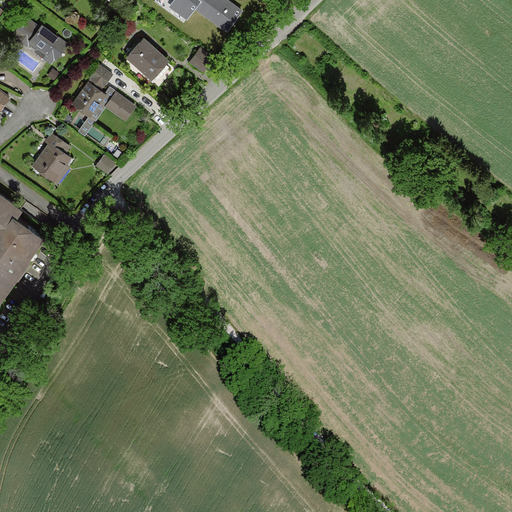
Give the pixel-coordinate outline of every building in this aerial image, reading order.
[(243,12),(225,0),(173,0),(169,7),(186,19),(194,8),(229,32),(243,12)] [(38,27),(25,18),(14,33),(17,35),(16,36),(51,62),(54,58),(56,60),(68,43),(41,24),(38,27)] [(168,59),(141,36),(123,55),(150,79),(168,59)] [(201,48),(191,62),(203,70),(208,63),(212,57),(201,48)] [(110,73),(98,65),(70,103),(89,116),(78,132),(84,136),(105,107),(125,121),(137,104),(110,85),(104,93),(99,89),(110,73)] [(53,69),(48,75),(53,79),(58,72),(53,69)] [(0,109),(9,98),(0,90),(0,109)] [(71,147),(52,134),(30,166),(57,185),(69,167),(66,165),(72,157),(67,153),(71,147)] [(105,154),(98,164),(108,172),(115,162),(105,154)] [(0,296),(45,236),(15,213),(19,207),(0,192),(0,296)]
